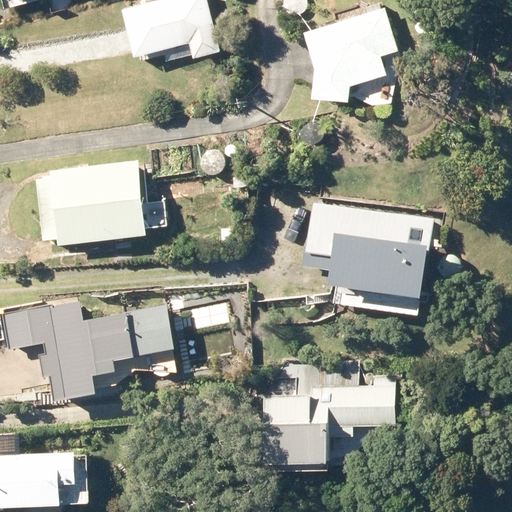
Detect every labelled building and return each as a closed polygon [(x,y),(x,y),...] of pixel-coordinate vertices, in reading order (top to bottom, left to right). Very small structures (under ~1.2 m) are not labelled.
[(201,0),(160,0),(117,12),(129,58),(184,44),(188,60),(216,53),(201,0)] [(376,58),(394,52),(381,10),(298,35),(308,68),(305,101),(342,105),(344,88),(381,76),(376,58)] [(33,182),(38,242),(52,241),(53,245),(139,237),(138,229),(163,227),(161,202),(136,205),(132,164),(46,172),(47,180),(33,182)] [(323,273),(416,285),(422,245),(426,245),(430,215),(310,199),(301,259),(324,262),(323,273)] [(87,378),(109,374),(107,362),(170,351),(162,306),(79,321),(75,302),(0,315),(0,324),(6,356),(48,348),(58,401),(90,396),(87,378)] [(371,386),(356,386),(356,362),(326,362),(325,385),(319,384),(319,398),(259,398),(259,428),(256,428),(256,468),(316,468),(316,439),(347,439),(347,428),(391,428),(391,374),(371,374),(371,386)] [(67,455),(0,457),(0,508),(83,506),(81,458),(67,458),(67,455)]
